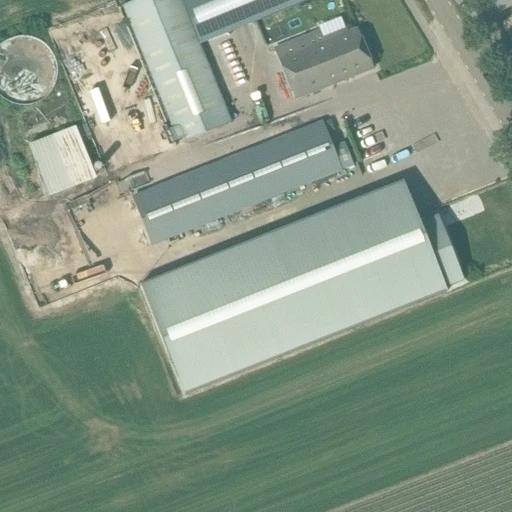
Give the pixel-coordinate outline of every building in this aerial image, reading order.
[(185,142),(231,124),(199,46),(180,0),(140,0),(121,8),(170,129),(168,130),(173,141),(183,137),(185,142)] [(180,0),(199,46),(310,0),(180,0)] [(501,27),(511,18),(511,0),(502,0),(489,9),(501,27)] [(318,33),(274,51),(294,101),(354,77),(373,69),(357,30),(347,34),(346,31),(334,36),(335,40),(323,45),(318,33)] [(321,123),(131,198),(150,246),(353,166),(344,143),(331,148),(321,123)] [(51,136),(29,145),(49,197),(73,188),(51,136)] [(141,285),(185,396),(446,293),(445,289),(463,282),(437,217),(419,224),(402,182),(141,285)] [(75,253),(65,219),(32,228),(42,262),(75,253)]
